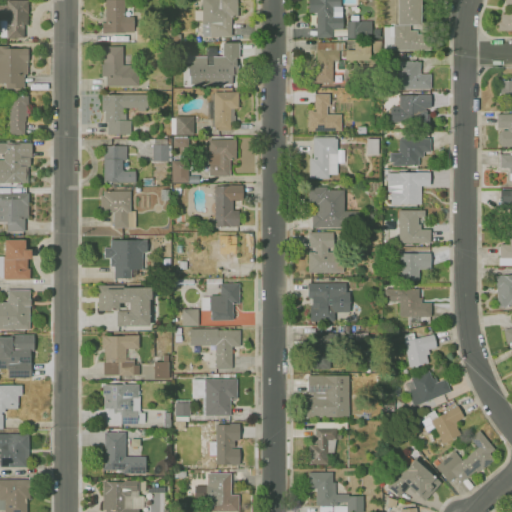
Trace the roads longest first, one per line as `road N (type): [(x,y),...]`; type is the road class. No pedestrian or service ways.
road 1 (residential): [(67,511),(66,0)]
road 2 (residential): [(273,511),(273,0)]
road 3 (residential): [(511,424),(468,331),(463,0)]
